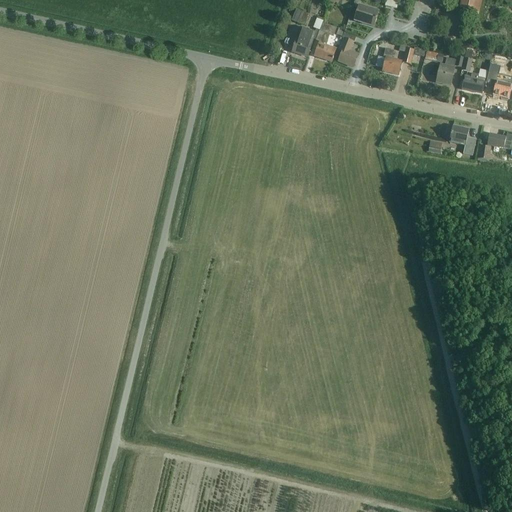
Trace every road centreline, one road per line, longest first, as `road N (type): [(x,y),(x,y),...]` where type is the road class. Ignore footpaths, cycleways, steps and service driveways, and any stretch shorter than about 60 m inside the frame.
road 1 (unclassified): [(97,511),(204,58)]
road 2 (unclassified): [(511,126),(241,66)]
road 3 (unclassified): [(0,12),(204,58)]
